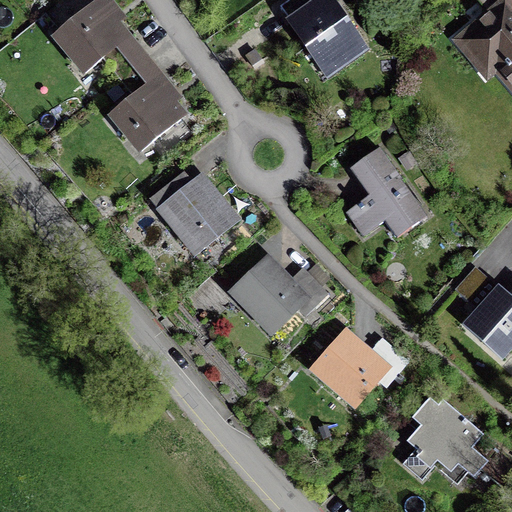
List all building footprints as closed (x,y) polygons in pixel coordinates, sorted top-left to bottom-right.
[(104,59),(120,78),(144,59),(120,31),(108,16),(115,11),(105,0),(101,0),(56,37),(86,73),(104,59)] [(337,11),(328,0),(290,0),(280,7),(308,47),(310,46),(323,64),(326,62),(333,72),(364,50),(344,22),(350,18),(343,7),(337,11)] [(477,0),(487,11),(493,6),(496,10),(506,2),(504,0),(477,0)] [(511,87),(511,9),(506,2),(496,10),(458,41),(474,61),(484,54),(511,87)] [(144,59),(120,78),(135,97),(112,115),(142,151),(183,117),(165,95),(170,91),(161,81),(144,59)] [(426,217),(380,150),(351,171),(369,197),(349,212),(364,234),(385,221),(397,238),(426,217)] [(237,220),(202,177),(184,192),(175,180),(150,201),(194,255),(237,220)] [(293,286),(268,260),(233,294),(272,333),(306,300),(314,307),(327,295),(307,273),(293,286)] [(475,268),(455,290),(468,301),(488,280),(475,268)] [(511,300),(511,301),(498,289),(465,326),(502,360),(511,348),(511,300)] [(375,358),(346,334),(314,371),(356,407),(388,369),(396,376),(408,362),(387,344),(375,358)] [(482,436),(447,405),(442,411),(430,401),(416,417),(424,425),(408,443),(417,451),(406,463),(422,477),(436,461),(444,468),(452,459),(474,478),(487,463),(471,449),(482,436)] [(362,466),(340,488),(364,510),(385,488),(362,466)]
